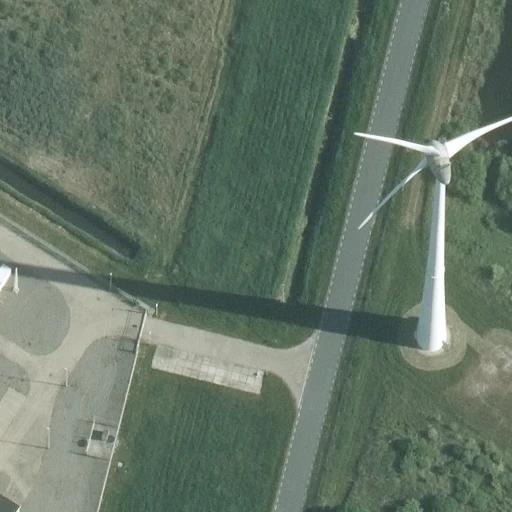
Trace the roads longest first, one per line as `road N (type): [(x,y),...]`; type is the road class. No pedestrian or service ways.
road 1 (unclassified): [(287,511),(414,0)]
road 2 (track): [(511,356),(434,288),(411,234),(463,0)]
road 3 (track): [(434,288),(397,341),(341,511)]
